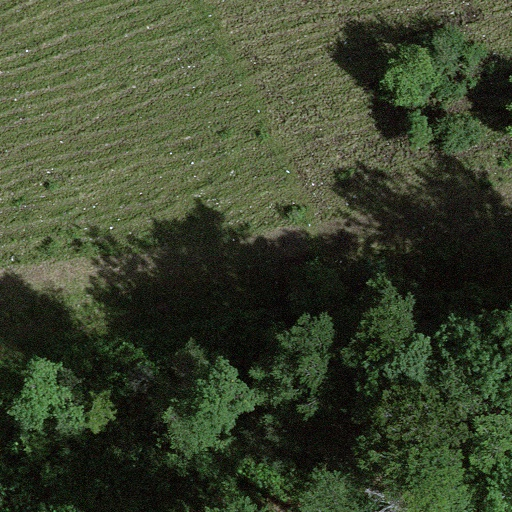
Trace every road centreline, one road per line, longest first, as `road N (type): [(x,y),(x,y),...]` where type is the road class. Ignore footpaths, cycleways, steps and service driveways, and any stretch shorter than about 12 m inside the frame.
road 1 (track): [(511,193),(255,245)]
road 2 (track): [(0,295),(255,245)]
